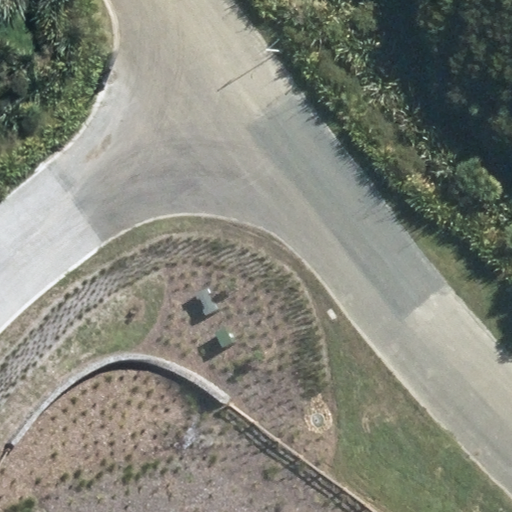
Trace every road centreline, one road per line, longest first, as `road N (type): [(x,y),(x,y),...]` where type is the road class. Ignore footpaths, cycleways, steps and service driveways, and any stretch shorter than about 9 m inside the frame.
road 1 (residential): [(186,95),(448,391),(511,447)]
road 2 (residential): [(186,95),(0,256)]
